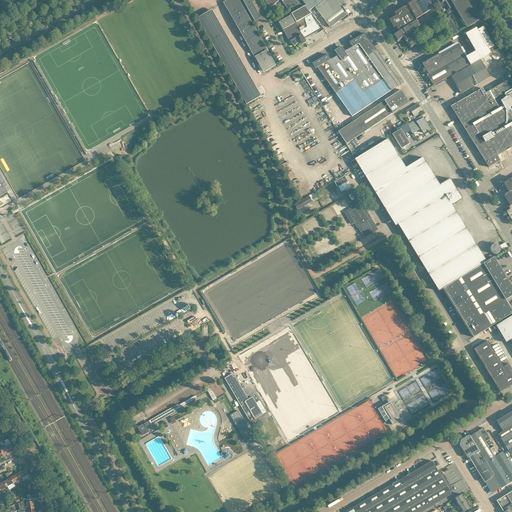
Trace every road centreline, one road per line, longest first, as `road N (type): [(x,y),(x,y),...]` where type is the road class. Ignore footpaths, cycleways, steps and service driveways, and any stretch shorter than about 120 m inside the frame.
road 1 (tertiary): [(130,511),(0,266)]
road 2 (unclassified): [(500,406),(360,179)]
road 3 (tertiary): [(477,188),(370,21)]
road 4 (unknown): [(299,56),(345,119),(409,82)]
road 5 (unclassified): [(325,511),(445,439)]
